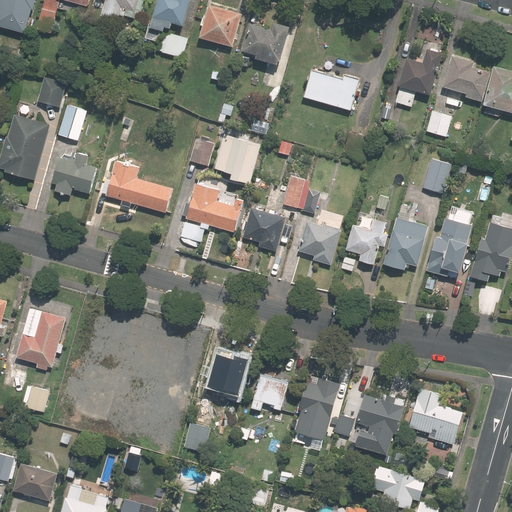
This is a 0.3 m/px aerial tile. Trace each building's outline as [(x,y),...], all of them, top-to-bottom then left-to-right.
[(1,0),(0,4),(0,22),(28,30),(36,0),(1,0)] [(46,0),(39,28),(53,31),(61,0),(79,0),(92,3),(92,0),(46,0)] [(141,17),(145,0),(105,0),(101,16),(118,20),(120,12),(126,14),(126,13),(141,17)] [(159,0),(153,24),(166,28),(167,24),(173,26),(175,20),(185,23),(192,0),(159,0)] [(244,11),(212,2),(203,35),(235,44),(244,11)] [(252,22),(245,48),(247,49),(246,52),(282,61),(283,58),(284,58),(293,25),(276,20),(274,28),(252,22)] [(184,55),(189,37),(168,31),(163,50),(184,55)] [(434,92),(445,51),(429,46),(425,60),(409,56),(397,100),(413,105),(418,88),(434,92)] [(468,94),(485,99),(493,70),(475,65),(477,60),(455,53),(446,85),(469,91),(468,94)] [(188,57),(182,76),(195,80),(201,61),(188,57)] [(511,68),(498,64),(487,102),(511,108),(511,68)] [(347,76),(315,67),(307,96),(354,109),(363,76),(348,72),(347,76)] [(40,99),(62,105),(69,81),(47,75),(40,99)] [(143,107),(127,101),(115,133),(140,141),(147,121),(139,118),(143,107)] [(88,108),(70,102),(62,132),(80,137),(88,108)] [(389,121),(391,110),(384,108),(381,119),(389,121)] [(434,110),(429,130),(448,135),(454,115),(434,110)] [(227,113),(220,111),(218,118),(225,120),(227,113)] [(36,178),(52,123),(17,113),(10,135),(8,135),(0,163),(0,164),(8,167),(8,169),(36,178)] [(252,127),(266,131),(268,121),(254,117),(252,127)] [(363,155),(370,134),(353,129),(347,150),(363,155)] [(252,182),(263,142),(227,132),(218,165),(237,171),(235,177),(252,182)] [(210,164),(216,142),(199,138),(193,159),(210,164)] [(290,153),(292,142),(285,140),(282,151),(290,153)] [(61,156),(54,181),(60,182),(58,189),(73,193),(75,187),(92,191),(99,165),(89,162),(91,154),(79,150),(77,160),(61,156)] [(443,191),(452,162),(432,156),(423,185),(443,191)] [(174,186),(138,176),(141,166),(119,160),(114,178),(108,176),(104,191),(110,193),(110,194),(125,198),(124,203),(133,205),(134,201),(168,210),(174,186)] [(301,207),(307,186),(309,179),(292,174),(284,202),(301,207)] [(490,196),(493,184),(485,181),(482,193),(490,196)] [(238,230),(245,206),(219,199),(222,189),(199,182),(189,217),(184,235),(203,240),(206,227),(210,229),(212,223),(238,230)] [(307,186),(301,207),(314,210),(320,190),(307,186)] [(388,208),(391,196),(382,194),(379,205),(388,208)] [(405,201),(403,210),(408,212),(411,203),(405,201)] [(287,216),(254,206),(245,236),(263,241),(262,244),(278,249),(287,216)] [(400,215),(387,261),(408,267),(410,261),(420,264),(431,224),(400,215)] [(357,222),(349,247),(364,252),(363,258),(377,262),(381,247),(386,248),(391,232),(385,231),(388,220),(376,216),(373,227),(357,222)] [(458,265),(460,266),(472,223),(447,216),(443,232),(436,230),(426,267),(455,275),(458,265)] [(333,263),(343,228),(325,223),(325,224),(309,220),(301,249),(317,253),(316,258),(333,263)] [(484,235),(474,273),(491,278),(494,271),(502,274),(504,268),(510,270),(511,261),(511,230),(490,224),(487,235),(484,235)] [(352,273),(356,260),(345,256),(341,269),(352,273)] [(58,343),(65,318),(29,308),(16,358),(37,363),(36,368),(46,370),(47,366),(52,367),(56,352),(60,353),(63,345),(58,343)] [(123,371),(128,352),(105,346),(102,355),(74,347),(67,373),(125,388),(129,373),(123,371)] [(180,404),(194,355),(169,348),(162,372),(152,369),(145,394),(180,404)] [(239,408),(248,374),(235,370),(227,368),(228,362),(211,358),(202,390),(220,394),(228,396),(226,405),(239,408)] [(264,362),(261,373),(275,377),(279,366),(264,362)] [(5,369),(1,385),(22,390),(26,374),(5,369)] [(273,405),(272,408),(280,410),(281,407),(282,407),(289,382),(259,374),(253,399),(250,408),(260,411),(262,402),(273,405)] [(299,411),(293,433),(324,441),(330,418),(332,405),(339,384),(308,374),(301,395),(297,411),(299,411)] [(44,413),(50,391),(28,385),(22,407),(44,413)] [(462,412),(439,405),(442,394),(420,388),(411,412),(408,427),(419,430),(418,433),(424,434),(424,431),(430,432),(428,438),(453,445),(458,425),(462,412)] [(384,400),(364,394),(355,422),(369,426),(367,433),(359,431),(354,446),(386,455),(391,440),(393,433),(396,434),(404,406),(394,403),(396,397),(386,394),(384,400)] [(124,407),(114,405),(111,417),(121,419),(124,407)] [(349,436),(354,418),(340,414),(335,433),(349,436)] [(210,427),(190,422),(184,446),(204,452),(210,427)] [(180,425),(168,423),(166,433),(178,435),(180,425)] [(247,440),(250,430),(240,427),(237,437),(247,440)] [(68,444),(71,435),(63,433),(60,442),(68,444)] [(89,438),(79,435),(77,443),(86,446),(89,438)] [(396,452),(393,465),(412,470),(416,458),(396,452)] [(0,479),(9,481),(9,479),(12,479),(16,462),(14,461),(15,457),(0,453),(0,479)] [(138,472),(141,460),(127,456),(124,468),(138,472)] [(427,475),(447,480),(451,466),(430,461),(427,475)] [(57,474),(20,463),(12,490),(49,501),(57,474)] [(245,468),(235,466),(233,475),(243,477),(245,468)] [(381,502),(409,509),(412,499),(419,501),(425,479),(379,466),(378,468),(376,468),(372,480),(375,481),(373,488),(384,492),(381,502)] [(275,472),(264,469),(260,479),(272,483),(275,472)] [(105,511),(106,509),(105,508),(108,496),(81,489),(81,487),(71,484),(67,498),(65,497),(60,511),(105,511)] [(269,490),(254,485),(249,503),(264,507),(269,490)] [(141,511),(138,511),(141,503),(124,498),(119,511),(141,511)] [(437,511),(439,507),(420,502),(417,511),(437,511)]
